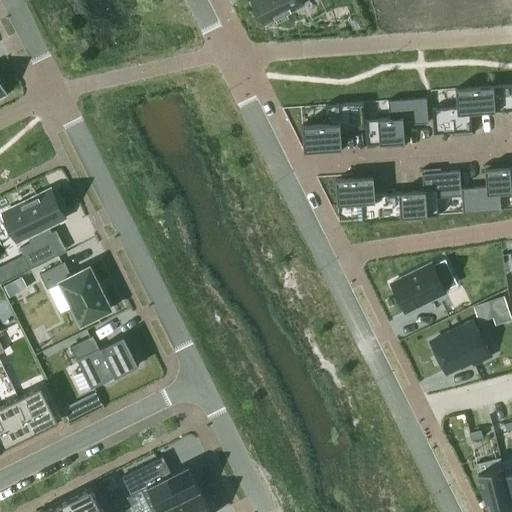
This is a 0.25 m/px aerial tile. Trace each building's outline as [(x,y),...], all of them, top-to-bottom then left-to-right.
[(250,0),(263,24),(304,3),(302,0),(250,0)] [(377,0),(378,8),(401,7),(400,0),(377,0)] [(511,83),(493,85),(495,110),(511,108),(511,83)] [(433,107),(432,107),(434,132),(453,131),(472,130),(471,112),(495,110),(493,85),(455,88),(455,89),(457,105),(433,107)] [(390,117),(365,119),(365,126),(367,144),(386,143),(405,141),(403,124),(428,122),(426,97),(388,100),(390,117)] [(327,122),(302,124),(304,149),(323,147),(342,146),(340,128),(365,126),(365,119),(364,102),(364,101),(325,104),(326,105),(327,122)] [(486,185),(461,187),(462,195),(463,212),(501,210),(501,209),(500,192),(511,191),(511,165),(503,167),(485,168),(486,185)] [(423,190),(399,192),(401,217),(438,214),(438,213),(437,197),(462,195),(461,187),(460,170),(441,171),(422,172),(423,190)] [(354,177),(335,179),(337,204),(362,202),(363,219),(363,220),(401,217),(399,192),(375,194),(374,176),(354,177)] [(51,189),(3,213),(17,240),(65,216),(51,189)] [(65,260),(40,273),(47,288),(61,281),(74,306),(69,308),(75,320),(79,317),(81,322),(110,307),(90,265),(72,274),(65,260)] [(432,262),(391,283),(405,311),(446,291),(432,262)] [(504,295),(474,305),(479,320),(494,315),(496,323),(511,318),(504,295)] [(473,320),(431,341),(446,371),(472,359),(474,363),(490,354),(473,320)] [(93,334),(70,345),(91,388),(139,364),(124,334),(99,347),(93,334)] [(40,384),(18,395),(35,431),(58,420),(40,384)] [(18,395),(0,403),(0,413),(14,441),(35,431),(18,395)] [(70,419),(82,413),(77,402),(65,409),(70,419)] [(0,413),(0,448),(14,441),(0,413)] [(472,439),(483,436),(481,429),(470,432),(472,439)] [(501,455),(475,462),(488,511),(511,505),(511,503),(505,471),(501,455)] [(158,457),(122,475),(131,494),(142,489),(153,511),(155,511),(201,489),(188,464),(167,475),(158,457)] [(511,457),(502,460),(505,471),(511,503),(511,457)] [(103,511),(91,487),(69,498),(75,511),(103,511)] [(212,511),(201,489),(155,511),(212,511)] [(75,511),(69,498),(47,509),(48,511),(75,511)]
